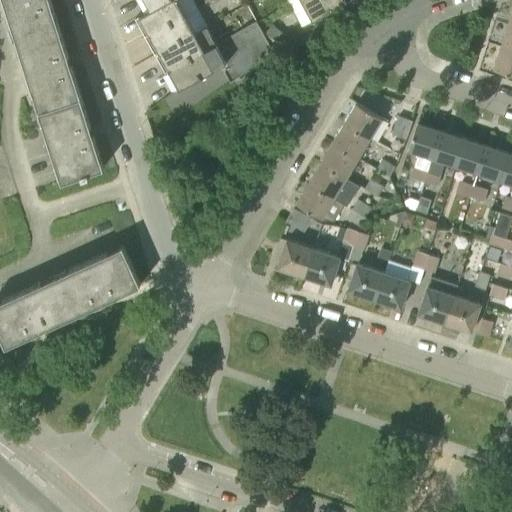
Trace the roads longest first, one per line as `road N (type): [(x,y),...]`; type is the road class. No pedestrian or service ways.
road 1 (residential): [(511,389),(201,288)]
road 2 (residential): [(201,288),(182,280),(153,231),(85,0)]
road 3 (residential): [(201,288),(335,74),(381,27)]
road 4 (residential): [(117,443),(312,511)]
road 5 (residential): [(117,443),(201,288)]
road 6 (residential): [(511,108),(424,78),(381,27)]
